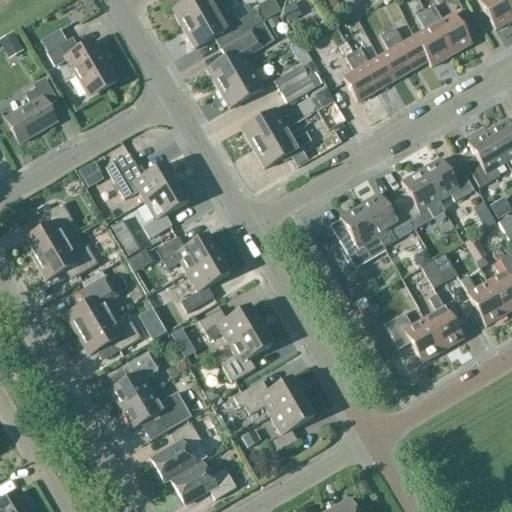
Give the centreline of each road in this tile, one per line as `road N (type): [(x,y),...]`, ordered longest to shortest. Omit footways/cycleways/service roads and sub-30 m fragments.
road 1 (residential): [(245,231),(511,76)]
road 2 (residential): [(139,511),(0,265)]
road 3 (residential): [(366,447),(245,231)]
road 4 (residential): [(0,196),(167,99)]
road 5 (residential): [(366,447),(511,363)]
road 6 (residential): [(245,231),(167,99)]
road 7 (residential): [(251,511),(366,447)]
road 8 (residential): [(0,400),(66,511)]
